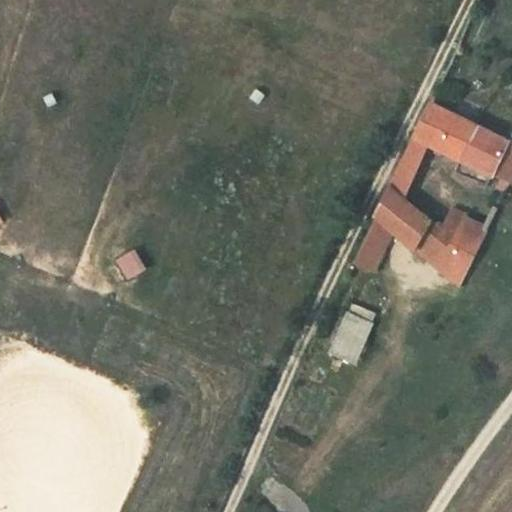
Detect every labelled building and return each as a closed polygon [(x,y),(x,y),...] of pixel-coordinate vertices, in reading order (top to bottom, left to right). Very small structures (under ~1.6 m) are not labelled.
[(466,211),(475,198),(462,189),(473,170),(428,135),(400,199),(414,209),(430,183),(452,199),(445,212),(470,230),(477,218),(466,211)] [(448,331),(475,279),(443,256),(433,272),(387,228),(373,258),(388,273),(448,331)] [(388,273),(373,258),(352,305),(370,314),(388,273)] [(372,362),(349,351),(341,370),(364,380),(372,362)] [(364,380),(341,370),(332,388),(355,398),(364,380)]
